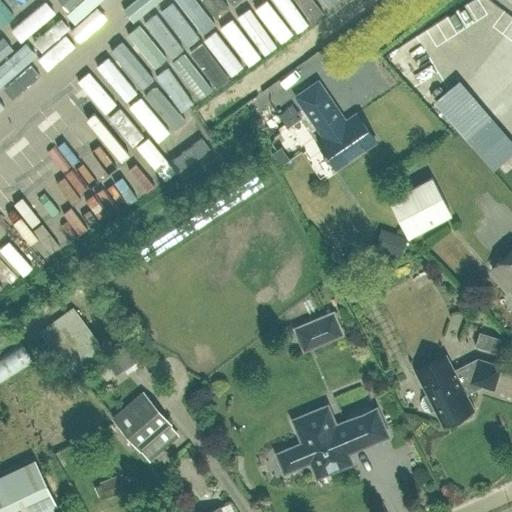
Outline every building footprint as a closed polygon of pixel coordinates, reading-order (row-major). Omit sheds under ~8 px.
[(318,79),(293,96),(320,136),(315,140),(335,170),(377,142),(357,111),(345,119),(318,79)] [(511,99),(494,112),(506,129),(511,124),(511,99)] [(448,214),(429,178),(387,201),(406,237),(448,214)] [(406,238),(381,229),(374,249),(400,257),(406,238)] [(511,248),(490,268),(511,292),(511,248)] [(105,349),(73,306),(40,331),(72,374),(105,349)] [(344,334),(334,309),(292,327),(303,352),(344,334)] [(505,340),(479,331),(474,345),(501,354),(505,340)] [(123,344),(112,352),(123,368),(135,360),(123,344)] [(453,369),(445,353),(412,370),(425,394),(421,396),(419,402),(422,410),(429,412),(433,410),(441,426),(458,417),(463,420),(471,416),(473,410),(473,409),(461,386),(468,382),(493,390),(501,365),(476,357),(453,369)] [(144,395),(143,394),(142,395),(142,396),(114,420),(112,421),(113,422),(114,422),(138,450),(168,424),(144,396),(144,395)] [(334,425),(326,405),(292,420),(302,443),(289,448),(297,465),(309,460),(316,476),(338,467),(334,456),(386,435),(374,408),(334,425)] [(34,460),(0,476),(0,511),(50,511),(57,509),(34,460)]
